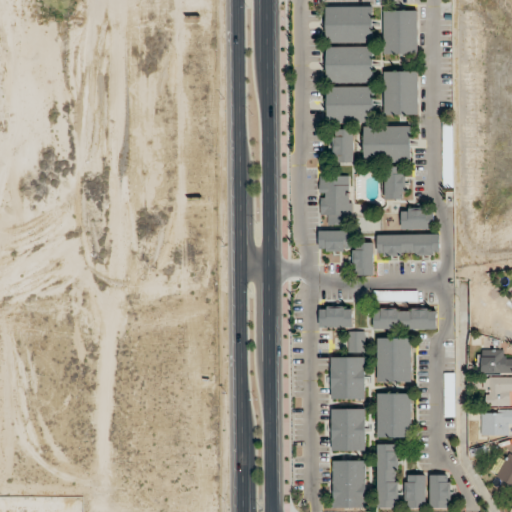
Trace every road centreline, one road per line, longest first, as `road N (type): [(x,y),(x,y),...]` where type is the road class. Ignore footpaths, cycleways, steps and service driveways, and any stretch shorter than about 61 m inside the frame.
road 1 (secondary): [(271,511),(264,0)]
road 2 (secondary): [(235,0),(241,511)]
